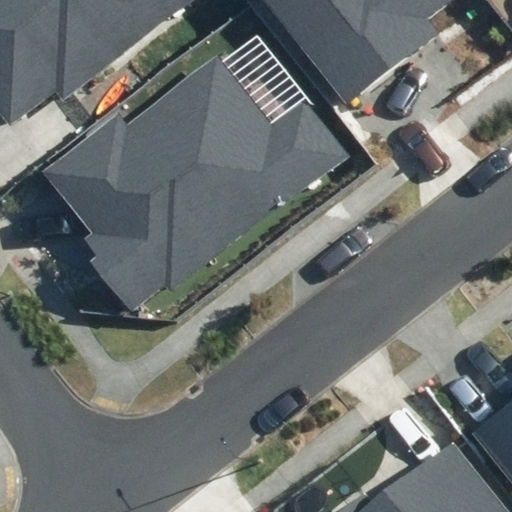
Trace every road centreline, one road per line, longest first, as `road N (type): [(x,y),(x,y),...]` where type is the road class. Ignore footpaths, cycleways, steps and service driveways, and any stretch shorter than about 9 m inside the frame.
road 1 (residential): [(102,494),(511,174)]
road 2 (residential): [(102,494),(0,356)]
